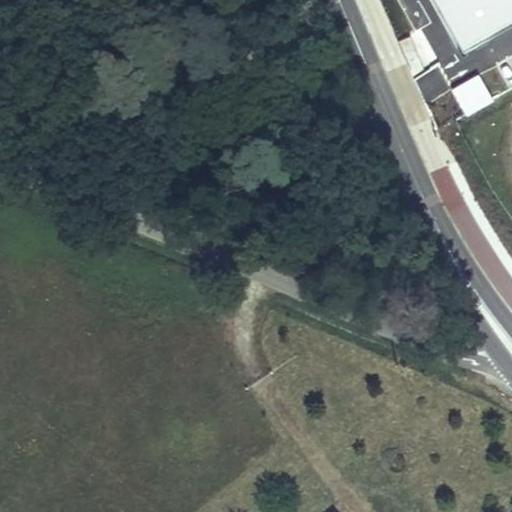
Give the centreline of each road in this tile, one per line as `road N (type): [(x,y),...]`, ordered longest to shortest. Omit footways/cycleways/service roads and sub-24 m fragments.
road 1 (residential): [(0,171),(425,343),(463,355),(500,353)]
road 2 (unclassified): [(340,0),(456,255)]
